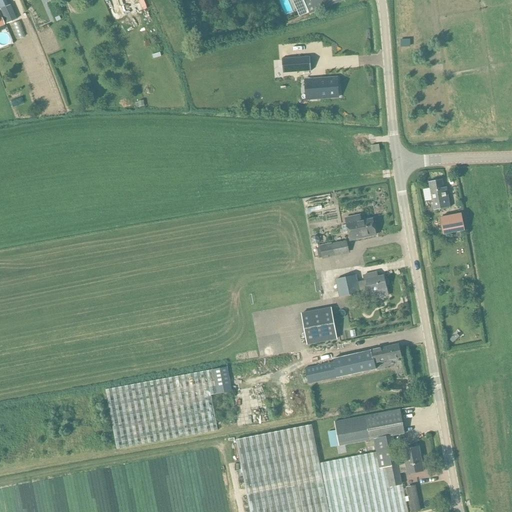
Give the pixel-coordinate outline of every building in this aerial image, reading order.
[(0,0),(0,10),(6,24),(16,20),(9,5),(8,6),(5,0),(0,0)] [(292,0),(299,17),(309,13),(310,15),(345,0),(292,0)] [(282,59),(283,73),(310,71),(311,71),(310,57),(309,57),(282,59)] [(334,79),(311,80),(313,98),(336,97),(334,79)] [(429,182),(434,210),(450,208),(446,187),(444,188),(442,180),(429,182)] [(462,213),(440,217),(443,235),(465,231),(462,213)] [(360,215),(346,218),(350,240),(376,235),(373,219),(362,221),(360,215)] [(320,246),(323,259),(329,258),(329,257),(349,253),(347,241),(332,244),(332,243),(320,246)] [(384,276),(378,277),(377,273),(363,276),(364,280),(357,282),(356,275),(335,280),(339,298),(369,291),(369,293),(370,292),(372,298),(379,296),(379,298),(388,296),(386,285),(388,284),(387,279),(384,279),(384,276)] [(331,309),(301,314),(307,344),(337,339),(331,309)] [(305,368),(308,384),(337,378),(376,369),(375,363),(402,357),(399,344),(372,351),(372,350),(333,359),(333,362),(305,368)] [(105,390),(117,449),(218,431),(211,395),(217,394),(232,392),(227,367),(213,370),(105,390)] [(236,440),(250,511),(408,511),(406,502),(409,501),(410,511),(418,511),(420,511),(415,485),(406,487),(408,497),(405,497),(402,485),(400,473),(408,472),(408,474),(423,471),(418,447),(403,450),(406,464),(399,465),(393,436),(405,434),(400,409),(364,416),(334,422),(339,446),(368,441),(374,440),(376,452),(320,464),(312,425),(236,440)]
